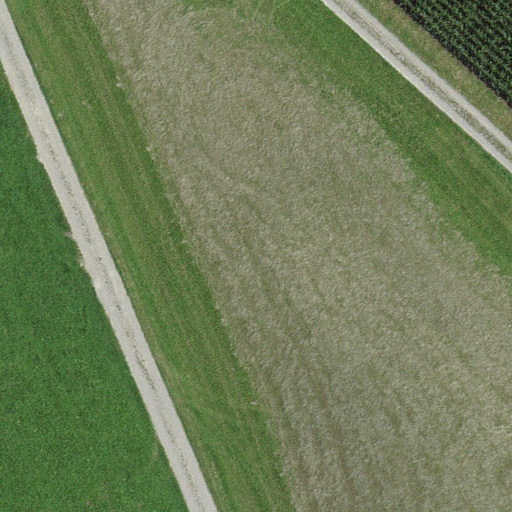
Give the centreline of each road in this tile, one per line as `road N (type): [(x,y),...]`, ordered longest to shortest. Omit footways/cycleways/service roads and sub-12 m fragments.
road 1 (track): [(8,0),(229,511)]
road 2 (track): [(511,163),(336,0)]
